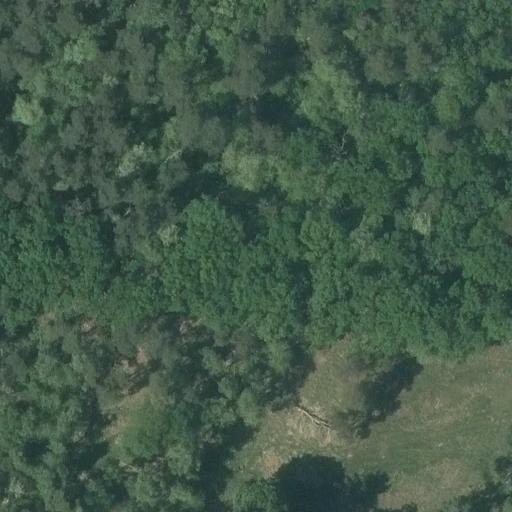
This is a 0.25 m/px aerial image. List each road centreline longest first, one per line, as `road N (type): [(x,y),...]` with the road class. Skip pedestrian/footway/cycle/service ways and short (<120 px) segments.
road 1 (track): [(0,255),(511,293)]
road 2 (track): [(357,281),(251,511)]
